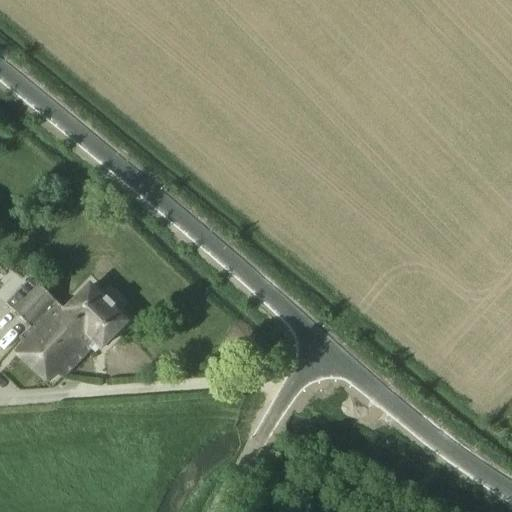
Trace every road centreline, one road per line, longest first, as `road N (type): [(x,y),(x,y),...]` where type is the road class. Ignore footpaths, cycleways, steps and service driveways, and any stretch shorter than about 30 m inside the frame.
road 1 (unclassified): [(325,345),(0,71)]
road 2 (unknown): [(295,379),(78,389),(0,369)]
road 3 (unclassified): [(511,491),(325,345)]
road 4 (unclassified): [(218,511),(276,407),(325,345)]
